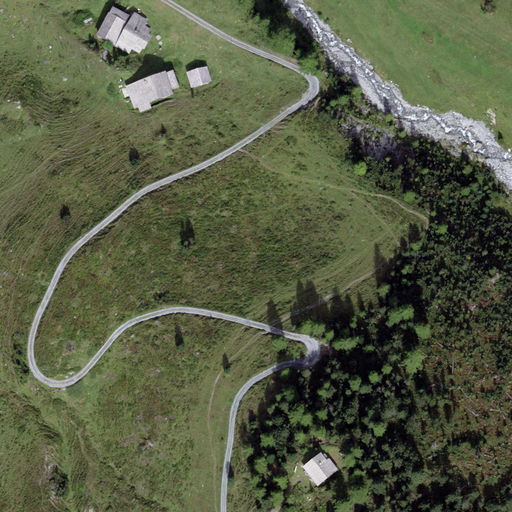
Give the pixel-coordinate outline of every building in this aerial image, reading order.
[(129,54),(132,48),(139,53),(142,48),(144,49),(151,36),(149,35),(152,31),(144,27),(148,19),(134,12),(131,16),(113,6),(96,36),(115,46),(129,54)] [(207,66),(187,72),(192,88),(212,82),(207,66)] [(166,71),(125,86),(134,108),(138,107),(149,102),(174,93),(166,71)] [(149,102),(138,107),(140,111),(151,107),(149,102)] [(318,486),(338,469),(329,458),(327,460),(320,452),(302,467),(318,486)]
